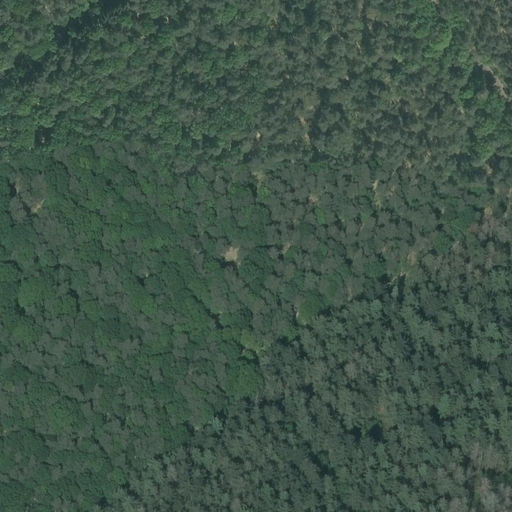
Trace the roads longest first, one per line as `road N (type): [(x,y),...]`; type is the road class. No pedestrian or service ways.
road 1 (track): [(342,511),(247,379),(511,207)]
road 2 (track): [(9,61),(247,379)]
road 3 (track): [(255,389),(238,403),(188,379),(57,376),(0,339)]
